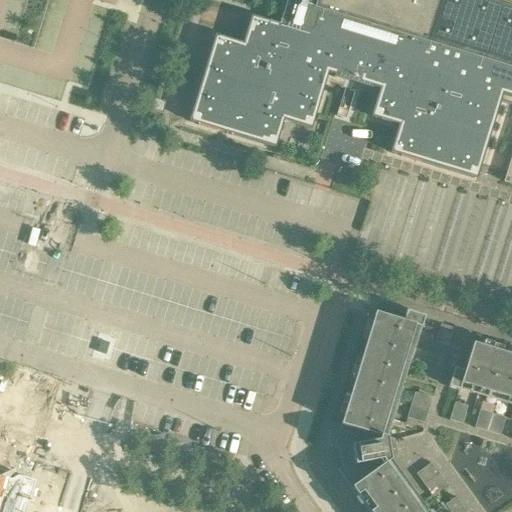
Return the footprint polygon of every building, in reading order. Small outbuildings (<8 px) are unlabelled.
[(511,0),(284,0),(277,26),(249,18),(241,45),(214,36),(187,122),(273,148),(281,121),(309,129),(326,74),(378,90),(370,118),(398,126),(389,153),(475,179),(498,102),(504,104),(502,109),(511,112),(511,150),(502,182),(511,185),(511,0)] [(0,81),(62,102),(68,85),(0,62),(0,81)] [(167,103),(153,99),(149,110),(163,114),(167,103)] [(422,511),(424,511),(390,465),(385,439),(388,430),(383,428),(413,328),(420,330),(423,319),(405,314),(402,324),(373,315),(332,450),(337,452),(340,469),(336,472),(364,511),(422,511)] [(439,327),(436,336),(450,340),(452,331),(439,327)] [(447,348),(450,340),(436,336),(434,344),(447,348)] [(109,344),(100,341),(97,353),(106,355),(109,344)] [(511,358),(471,346),(463,374),(452,371),(446,390),(458,393),(460,387),(478,393),(511,403),(511,358)] [(427,363),(425,373),(438,376),(441,367),(427,363)] [(436,385),(438,376),(425,373),(422,382),(436,385)] [(418,411),(422,398),(412,395),(409,408),(418,411)] [(431,401),(422,398),(418,411),(427,414),(431,401)] [(453,405),(451,414),(464,418),(466,409),(453,405)] [(414,423),(418,411),(409,408),(405,421),(414,423)] [(423,426),(427,414),(418,411),(414,423),(423,426)] [(488,425),(491,416),(478,412),(475,421),(488,425)] [(461,427),(464,418),(451,414),(448,423),(461,427)] [(504,420),(491,416),(488,425),(501,429),(504,420)] [(485,434),(488,425),(475,421),(473,430),(485,434)] [(498,438),(501,429),(488,425),(485,434),(498,438)] [(430,465),(422,470),(426,476),(434,471),(430,465)] [(426,476),(422,470),(414,476),(419,482),(426,476)] [(434,471),(426,476),(430,481),(437,476),(434,471)] [(0,511),(24,511),(33,483),(16,478),(9,482),(8,485),(2,483),(3,480),(0,474),(0,511)] [(426,476),(419,482),(422,487),(430,481),(426,476)] [(437,476),(430,481),(434,487),(441,481),(437,476)] [(430,481),(422,487),(426,492),(434,487),(430,481)] [(441,481),(434,487),(438,492),(445,487),(441,481)] [(434,487),(426,492),(430,498),(438,492),(434,487)] [(455,500),(449,504),(454,511),(460,507),(455,500)]
